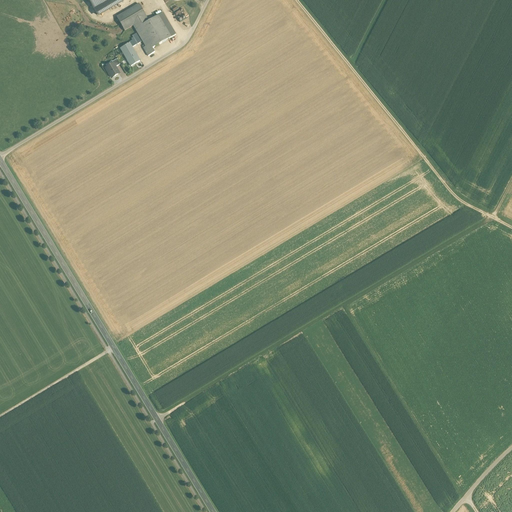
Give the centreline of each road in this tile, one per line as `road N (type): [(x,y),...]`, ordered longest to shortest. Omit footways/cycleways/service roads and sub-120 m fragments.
road 1 (secondary): [(213,511),(0,160)]
road 2 (track): [(511,181),(492,218),(187,405)]
road 3 (track): [(295,0),(457,199),(511,228)]
road 4 (track): [(342,305),(463,500)]
road 5 (unclassified): [(0,156),(190,34)]
road 6 (track): [(0,416),(113,347)]
